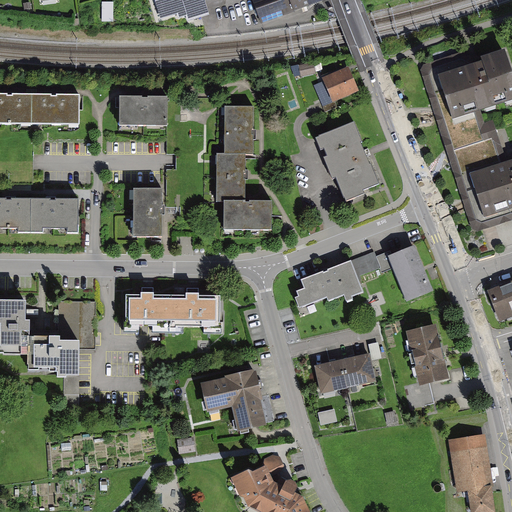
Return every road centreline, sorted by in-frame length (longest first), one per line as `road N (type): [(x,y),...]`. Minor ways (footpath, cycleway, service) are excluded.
road 1 (residential): [(261,270),(0,266)]
road 2 (residential): [(335,511),(307,442),(261,270)]
road 3 (tertiary): [(429,204),(347,0)]
road 4 (tertiary): [(511,458),(460,278)]
road 5 (residential): [(429,204),(261,270)]
road 6 (track): [(372,69),(511,17)]
